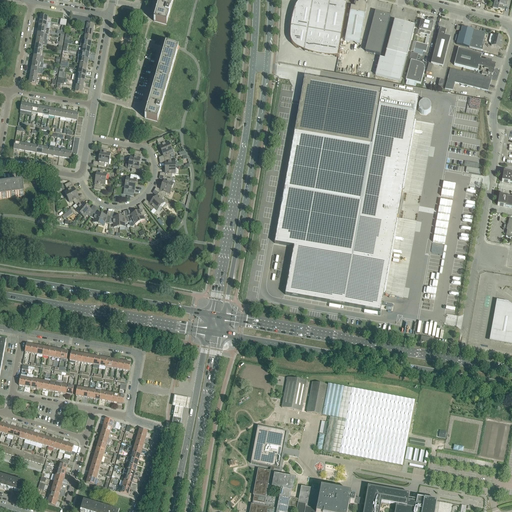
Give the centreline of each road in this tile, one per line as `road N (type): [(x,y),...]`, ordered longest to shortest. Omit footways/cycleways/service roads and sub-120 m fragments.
road 1 (tertiary): [(223,316),(263,104),(270,0)]
road 2 (tertiary): [(256,0),(244,143),(213,314)]
road 3 (unclassified): [(461,342),(497,143),(492,113),(511,48)]
road 4 (primary): [(219,333),(511,386)]
road 5 (primary): [(511,368),(223,316)]
road 6 (primary): [(213,314),(0,276)]
road 7 (primary): [(0,294),(208,331)]
road 8 (residential): [(77,175),(88,195),(112,207),(139,199),(154,177),(144,147),(88,137)]
road 9 (tertiary): [(208,331),(172,511)]
road 10 (tertiary): [(187,511),(219,333)]
road 11 (residential): [(128,417),(135,352),(22,331)]
